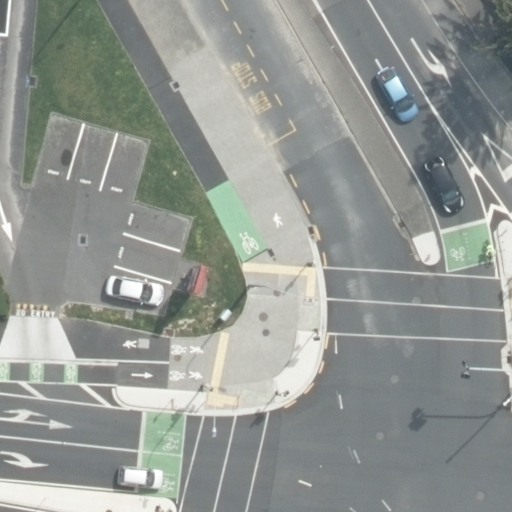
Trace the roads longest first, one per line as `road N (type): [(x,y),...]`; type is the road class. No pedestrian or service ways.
road 1 (secondary): [(352,0),(454,200),(471,267),(471,322),(418,466)]
road 2 (secondary): [(418,466),(385,317),(346,195),(243,0)]
road 3 (secondary): [(0,435),(141,452),(418,466)]
road 4 (secondary): [(395,0),(511,168)]
